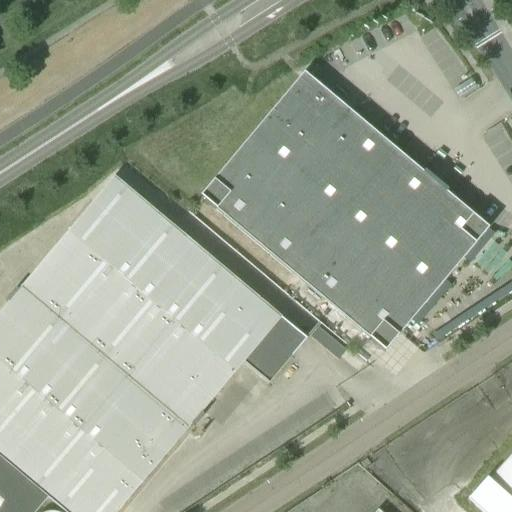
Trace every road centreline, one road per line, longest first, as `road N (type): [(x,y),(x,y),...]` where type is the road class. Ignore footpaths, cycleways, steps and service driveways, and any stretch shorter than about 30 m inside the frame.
road 1 (secondary): [(0,171),(268,0)]
road 2 (unclassified): [(252,511),(511,339)]
